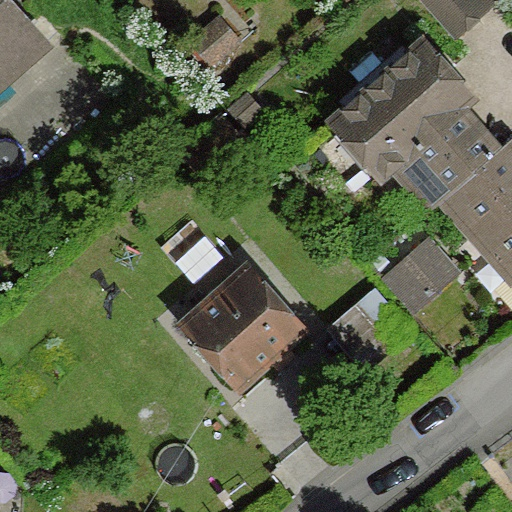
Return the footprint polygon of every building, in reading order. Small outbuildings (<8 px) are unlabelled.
[(0,0),(0,78),(41,42),(3,0),(0,0)] [(497,0),(430,0),(460,33),(485,11),(497,0)] [(237,40),(224,24),(201,44),(214,60),(237,40)] [(369,92),(337,120),(384,173),(396,163),(459,108),(471,98),(423,45),(392,72),(369,92)] [(369,92),(392,72),(373,52),(350,72),(369,92)] [(459,108),(396,163),(435,207),(446,197),(498,153),(459,108)] [(498,153),(446,197),(511,272),(511,145),(510,142),(498,153)] [(461,272),(433,239),(385,280),(413,312),(461,272)] [(302,329),(249,269),(189,321),(242,382),(302,329)]
